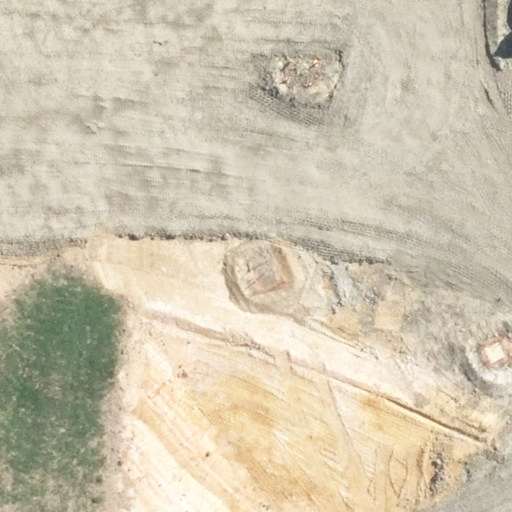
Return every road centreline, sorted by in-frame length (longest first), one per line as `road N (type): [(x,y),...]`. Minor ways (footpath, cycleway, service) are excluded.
road 1 (residential): [(257,204),(511,279)]
road 2 (residential): [(0,154),(257,204)]
road 3 (residential): [(305,0),(257,204)]
